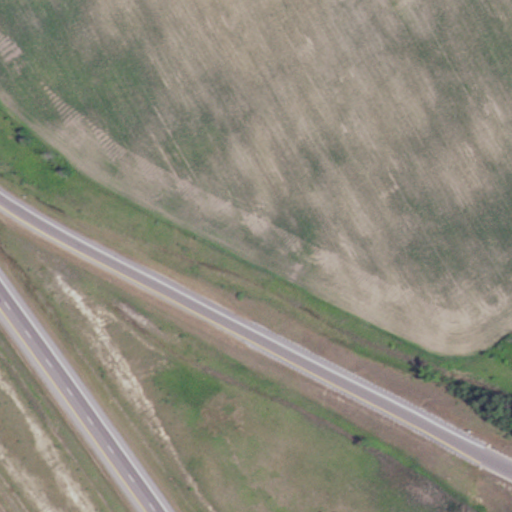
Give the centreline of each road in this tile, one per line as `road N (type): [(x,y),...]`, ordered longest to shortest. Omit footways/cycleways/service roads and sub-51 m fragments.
road 1 (motorway): [(511,456),(0,196)]
road 2 (motorway): [(159,511),(0,289)]
